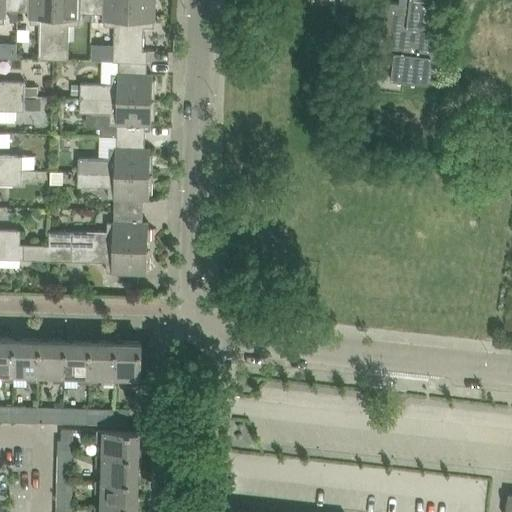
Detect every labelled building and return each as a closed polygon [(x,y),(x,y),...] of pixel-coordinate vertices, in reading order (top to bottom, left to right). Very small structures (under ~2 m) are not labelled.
[(0,0),(0,21),(4,22),(5,16),(5,10),(10,10),(18,10),(17,0),(0,0)] [(17,0),(18,10),(30,11),(29,17),(30,17),(30,23),(40,23),(39,58),(53,59),(55,0),(17,0)] [(80,12),(92,12),(92,0),(55,0),(53,59),(68,59),(69,24),(79,24),(79,18),(80,18),(80,12)] [(113,61),(119,61),(128,61),(129,0),(92,0),(92,12),(104,13),(104,19),(105,19),(105,25),(114,25),(113,61)] [(129,0),(128,61),(147,61),(148,50),(149,50),(149,49),(142,50),(144,26),(154,26),(154,20),(155,0),(129,0)] [(278,30),(283,30),(288,28),(292,25),(295,20),(296,15),(295,10),(293,6),(290,2),(285,0),(284,0),(276,0),(271,2),(268,6),(266,11),(265,16),(266,21),(269,25),(273,28),(278,30)] [(386,0),(382,38),(387,38),(384,64),(392,65),(391,79),(428,83),(428,82),(437,83),(441,42),(437,42),(441,7),(432,6),(432,0),(409,0),(409,3),(386,0)] [(81,83),(81,97),(155,99),(155,98),(152,98),(152,90),(155,90),(156,79),(153,79),(153,73),(147,73),(147,61),(128,61),(119,61),(118,73),(118,74),(112,74),(112,84),(81,83)] [(0,94),(25,95),(25,81),(0,79),(0,94)] [(72,84),(71,94),(79,94),(80,85),(72,84)] [(25,86),(25,95),(38,95),(38,86),(25,86)] [(0,121),(15,122),(15,110),(24,110),(25,95),(0,94),(0,121)] [(81,97),(80,112),(87,112),(102,113),(101,126),(101,134),(117,135),(145,136),(146,124),(152,124),(152,119),(155,119),(155,108),(152,107),(152,99),(155,99),(81,97)] [(26,98),(25,109),(41,109),(41,98),(26,98)] [(79,157),(79,171),(153,173),(153,172),(150,172),(150,164),(153,164),(153,153),(151,153),(151,148),(145,147),(145,136),(117,135),(116,147),(116,148),(110,148),(110,157),(79,157)] [(0,168),(23,169),(23,167),(34,168),(35,155),(23,155),(0,154),(0,168)] [(63,168),(52,167),(51,179),(63,180),(63,168)] [(0,183),(22,184),(23,169),(0,168),(0,183)] [(115,197),(115,209),(143,210),(144,198),(150,198),(150,193),(153,193),(153,182),(150,182),(150,173),(153,173),(79,171),(78,186),(109,187),(109,196),(114,196),(114,197),(115,197)] [(49,230),(49,244),(151,247),(151,246),(148,246),(148,238),(151,238),(151,227),(149,227),(149,222),(143,222),(143,210),(115,209),(114,221),(114,222),(108,222),(108,232),(49,230)] [(0,242),(21,243),(21,229),(0,228),(0,242)] [(0,257),(49,259),(49,244),(21,243),(0,242),(0,257)] [(49,244),(49,259),(107,261),(106,270),(112,271),(147,272),(148,267),(150,267),(151,256),(148,256),(148,248),(151,248),(151,247),(49,244)] [(14,380),(14,373),(12,373),(13,339),(0,338),(0,372),(2,373),(2,380),(14,380)] [(39,381),(39,374),(37,374),(38,339),(13,339),(12,373),(14,373),(28,374),(27,381),(39,381)] [(65,382),(65,375),(62,375),(63,340),(38,339),(37,374),(39,374),(53,375),(53,382),(65,382)] [(90,383),(90,375),(87,375),(88,341),(63,340),(62,375),(65,375),(78,375),(78,382),(90,383)] [(115,383),(115,376),(112,376),(113,341),(88,341),(87,375),(90,375),(104,376),(103,383),(115,383)] [(112,376),(115,376),(129,376),(129,383),(141,384),(142,342),(113,341),(112,376)] [(11,421),(27,421),(27,407),(12,406),(11,421)] [(37,407),(37,422),(52,422),(52,407),(37,407)] [(63,422),(78,423),(78,408),(63,408),(63,422)] [(104,409),(89,408),(88,423),(104,423),(104,409)] [(113,409),(113,424),(129,424),(129,409),(113,409)] [(103,441),(103,454),(103,455),(137,456),(138,430),(96,429),(96,440),(103,441)] [(58,439),(57,454),(72,454),(73,430),(61,430),(61,439),(58,439)] [(102,466),(102,479),(102,481),(137,482),(137,456),(103,455),(103,454),(95,454),(95,465),(102,466)] [(57,479),(71,479),(72,464),(57,464),(57,479)] [(484,511),(489,480),(410,471),(408,494),(429,496),(427,511),(484,511)] [(102,491),(101,505),(101,506),(136,507),(137,482),(102,481),(102,479),(95,479),(94,491),(102,491)] [(56,489),(56,504),(70,504),(71,489),(56,489)]
